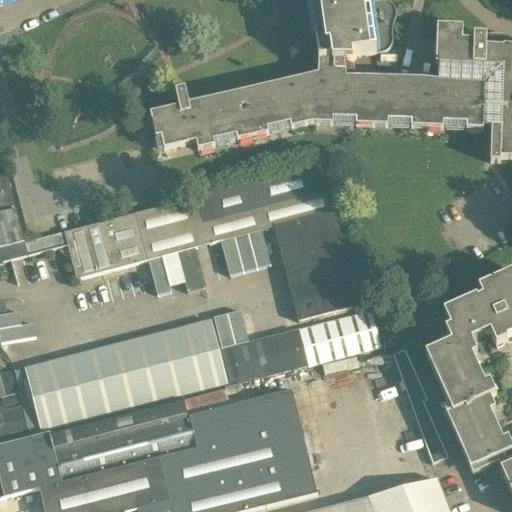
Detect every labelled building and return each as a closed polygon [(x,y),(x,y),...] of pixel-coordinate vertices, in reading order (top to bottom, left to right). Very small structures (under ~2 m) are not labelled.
[(309,0),(318,62),(318,64),(318,78),(318,77),(318,80),(357,82),(352,59),(376,56),(376,54),(367,0),(0,0),(0,7),(14,0),(309,0)] [(440,85),(357,82),(318,80),(318,77),(318,78),(188,107),(185,91),(180,92),(175,93),(179,110),(150,116),(155,141),(161,140),(164,152),(196,145),(198,153),(312,127),(491,133),(490,165),(500,165),(501,160),(511,160),(511,48),(504,48),(504,41),(487,41),(487,37),(463,36),(463,29),(437,28),(437,39),(438,39),(437,68),(440,68),(440,85)] [(152,83),(143,74),(124,92),(133,101),(152,83)] [(161,259),(176,255),(195,250),(274,229),(332,213),(316,167),(135,216),(64,234),(24,244),(28,258),(59,251),(68,260),(70,260),(76,282),(148,263),(161,259)] [(6,176),(0,177),(0,250),(18,246),(24,244),(16,212),(15,212),(6,176)] [(344,243),(332,213),(274,229),(286,277),(298,324),(369,306),(344,243)] [(247,236),(257,272),(270,268),(261,233),(247,236)] [(234,240),(243,275),(257,272),(247,236),(234,240)] [(234,240),(220,244),(230,279),(243,275),(234,240)] [(3,265),(28,258),(24,244),(18,246),(0,250),(0,268),(3,267),(3,265)] [(195,250),(176,255),(184,285),(186,295),(206,290),(195,250)] [(176,255),(161,259),(169,289),(184,285),(176,255)] [(169,289),(161,259),(148,263),(157,298),(171,295),(169,289)] [(496,348),(506,344),(508,343),(507,341),(511,339),(511,277),(511,276),(478,291),(482,300),(477,302),(476,300),(443,315),(456,343),(430,354),(456,413),(451,415),(475,470),(508,455),(485,403),(490,400),(466,346),(490,335),(496,348)] [(372,314),(221,353),(230,388),(381,349),(372,314)] [(227,317),(235,348),(248,345),(240,314),(227,317)] [(0,332),(21,328),(19,315),(7,317),(0,317),(0,332)] [(221,351),(235,348),(227,317),(213,320),(221,351)] [(211,322),(24,371),(41,434),(227,385),(211,322)] [(21,328),(0,332),(0,344),(0,346),(36,340),(33,326),(21,328)] [(392,357),(432,466),(448,459),(423,403),(427,401),(404,351),(392,357)] [(14,372),(0,374),(0,378),(5,399),(17,396),(19,396),(20,396),(14,372)] [(27,495),(39,492),(39,491),(299,425),(292,393),(230,409),(224,389),(30,441),(30,440),(0,447),(0,467),(19,463),(27,495)] [(0,447),(30,440),(19,396),(17,396),(5,399),(0,400),(0,447)] [(254,511),(317,497),(299,425),(39,491),(39,492),(44,511),(254,511)] [(511,466),(500,472),(506,483),(511,497),(511,466)] [(449,511),(448,508),(438,482),(367,500),(320,511),(449,511)]
